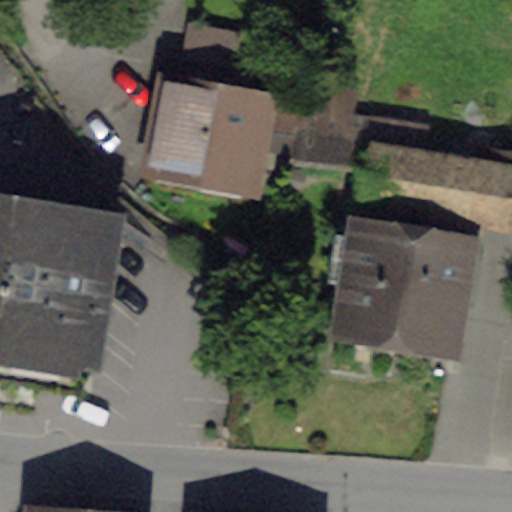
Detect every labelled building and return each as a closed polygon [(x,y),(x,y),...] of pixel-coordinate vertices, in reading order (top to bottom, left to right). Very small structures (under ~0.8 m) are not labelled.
[(188,26),(183,56),(234,65),(239,36),(188,26)] [(282,79),(175,60),(153,180),(245,197),(256,142),(270,144),(282,79)] [(511,169),(374,149),(365,207),(511,229),(511,169)] [(0,289),(95,304),(110,213),(0,195),(0,289)] [(336,237),(328,284),(351,287),(343,332),(449,349),(466,249),(359,232),(358,240),(336,237)] [(0,381),(80,395),(95,304),(0,289),(0,381)]
